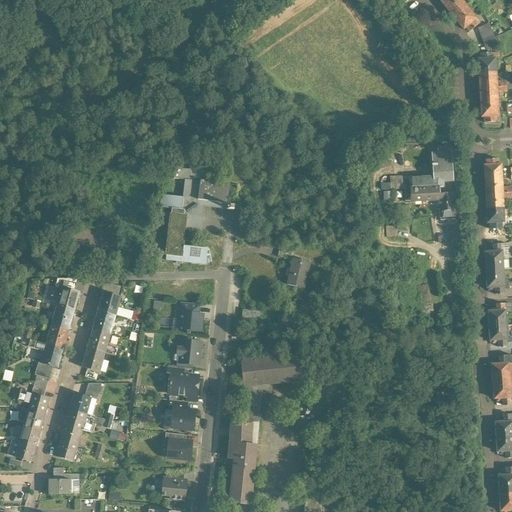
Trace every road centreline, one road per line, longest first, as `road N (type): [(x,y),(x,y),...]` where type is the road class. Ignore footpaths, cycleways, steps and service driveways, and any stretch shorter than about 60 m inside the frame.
road 1 (residential): [(224,277),(90,281),(94,302),(38,457),(42,474),(31,511)]
road 2 (residential): [(491,511),(473,139)]
road 3 (unclassified): [(201,19),(24,147),(0,175)]
road 4 (residential): [(200,511),(224,277)]
road 5 (residential): [(473,139),(467,47),(429,0)]
